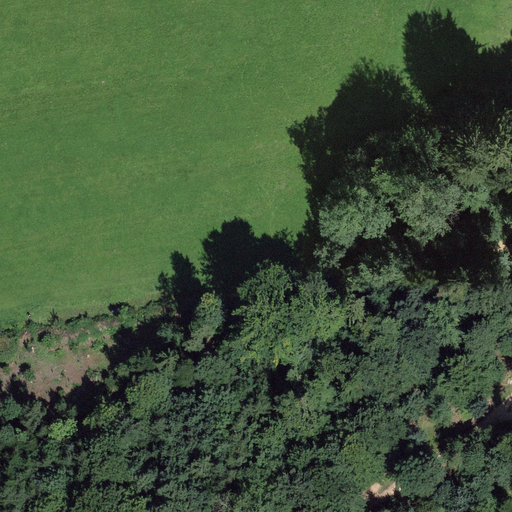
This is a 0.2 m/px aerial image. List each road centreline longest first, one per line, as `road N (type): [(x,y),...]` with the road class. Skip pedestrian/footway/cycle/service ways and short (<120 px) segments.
road 1 (track): [(237,511),(302,271),(432,0)]
road 2 (track): [(365,511),(451,350),(511,207)]
